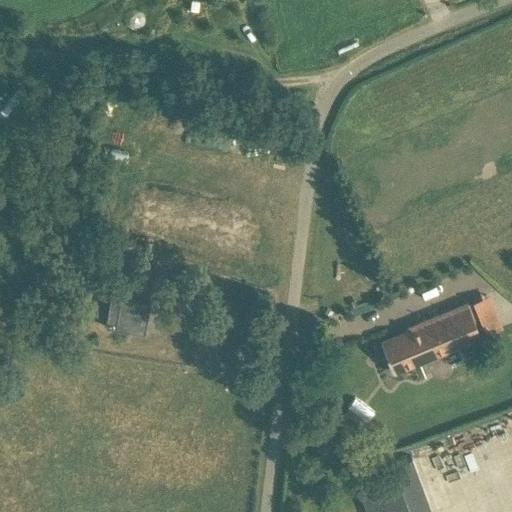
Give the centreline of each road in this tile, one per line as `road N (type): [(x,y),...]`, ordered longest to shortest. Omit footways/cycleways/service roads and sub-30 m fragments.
road 1 (unclassified): [(265,511),(317,116),(363,58),(500,0)]
road 2 (track): [(0,47),(265,84),(350,67)]
